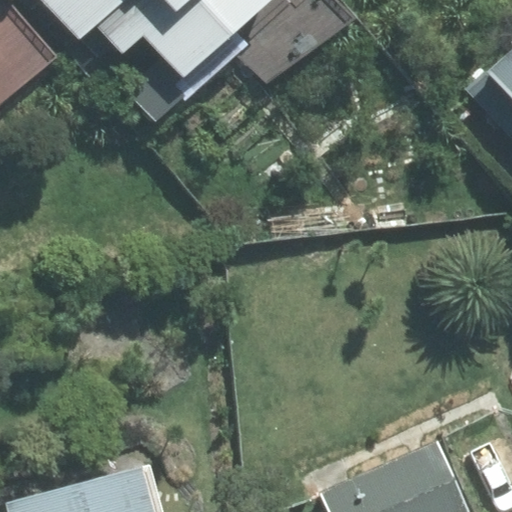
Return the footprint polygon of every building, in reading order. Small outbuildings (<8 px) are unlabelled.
[(289,0),(118,0),(192,84),(289,0)] [(338,30),(311,0),(304,0),(238,57),(268,91),(338,30)] [(511,52),(485,75),(511,106),(511,52)] [(327,511),(467,511),(437,440),(319,493),(327,511)] [(165,511),(155,469),(8,506),(9,511),(165,511)]
